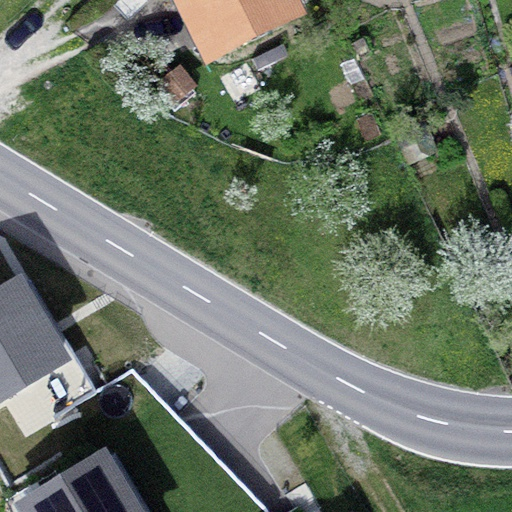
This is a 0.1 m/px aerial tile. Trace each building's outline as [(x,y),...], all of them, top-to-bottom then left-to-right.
[(189,0),(212,45),(283,9),(278,0),(189,0)] [(395,133),(407,160),(434,148),(421,121),(395,133)] [(511,192),(498,197),(511,240),(511,192)] [(0,416),(68,376),(17,290),(0,300),(0,416)] [(25,511),(130,511),(101,463),(24,509),(25,511)]
